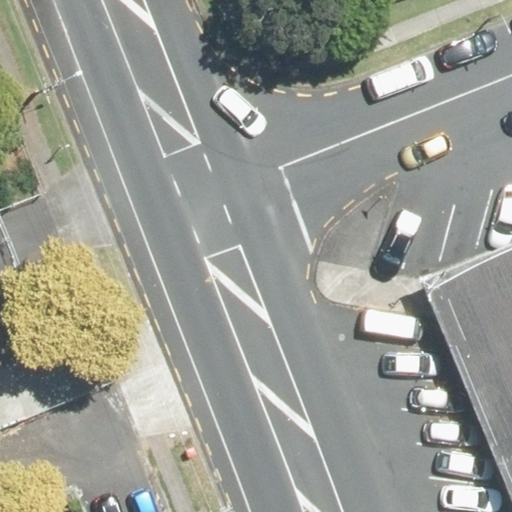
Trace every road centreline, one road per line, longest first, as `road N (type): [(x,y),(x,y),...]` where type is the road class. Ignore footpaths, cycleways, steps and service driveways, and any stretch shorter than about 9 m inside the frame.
road 1 (residential): [(511,71),(198,196)]
road 2 (tertiary): [(198,196),(317,511)]
road 3 (tertiary): [(122,0),(198,196)]
